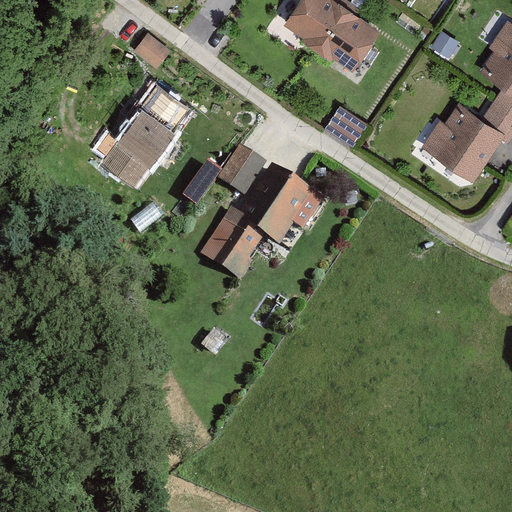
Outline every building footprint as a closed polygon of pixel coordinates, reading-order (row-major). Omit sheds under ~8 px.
[(385,30),(338,0),(296,0),(281,24),(358,73),(385,30)] [(511,20),(503,15),(471,66),(503,86),(483,117),(508,132),(511,134),(511,20)] [(135,47),(157,65),(172,46),(149,28),(135,47)] [(156,88),(102,164),(135,188),(189,112),(156,88)] [(508,132),(483,117),(456,99),(444,118),(438,114),(416,148),(474,184),(508,132)] [(238,146),(218,177),(242,192),(262,160),(238,146)] [(233,202),(203,248),(236,270),(262,230),(286,246),(321,193),(277,164),(245,210),(233,202)]
